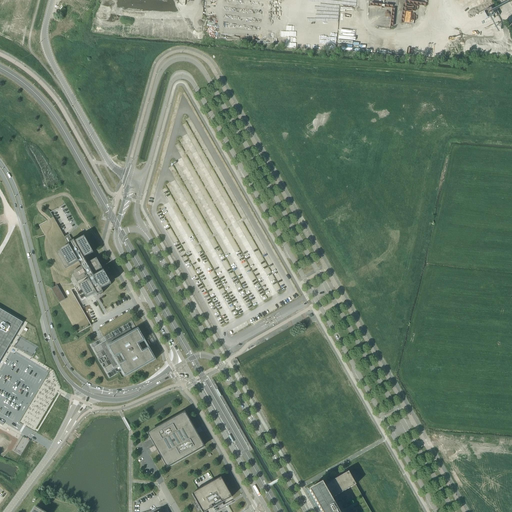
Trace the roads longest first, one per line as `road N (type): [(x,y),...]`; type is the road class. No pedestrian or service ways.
road 1 (unclassified): [(327,287),(195,61),(177,58),(159,71),(131,176)]
road 2 (unclassified): [(143,179),(170,83),(178,74),(190,78),(313,295)]
road 3 (tertiary): [(87,384),(60,353),(21,209),(0,163)]
road 4 (tertiary): [(0,172),(49,342),(82,392)]
road 5 (unclassified): [(126,174),(108,163),(48,52),(51,0)]
road 6 (tertiary): [(305,511),(219,363)]
road 7 (unclassified): [(313,295),(392,433)]
road 8 (unclassified): [(405,425),(327,287)]
road 9 (unclassified): [(219,363),(146,234)]
road 10 (unclassified): [(116,243),(182,363)]
road 11 (tertiary): [(189,377),(256,491)]
